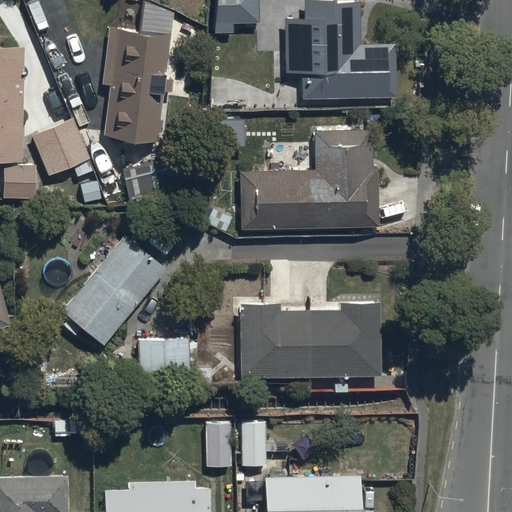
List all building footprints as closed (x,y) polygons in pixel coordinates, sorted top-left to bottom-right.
[(257,27),(256,0),(215,0),(216,28),(257,27)] [(298,94),(394,91),(393,35),(359,36),(357,0),(300,0),(301,11),(282,11),(283,67),(297,67),(298,94)] [(102,127),(151,134),(167,26),(106,17),(97,76),(109,78),(102,127)] [(19,156),(20,38),(0,37),(0,156),(1,156),(1,190),(31,191),(32,157),(19,156)] [(240,110),(223,110),(223,132),(240,132),(240,142),(257,142),(257,121),(240,121),(240,110)] [(69,113),(29,130),(46,169),(86,152),(69,113)] [(237,164),(238,221),(371,219),(369,123),(311,124),(312,162),(237,164)] [(60,302),(102,335),(162,260),(120,227),(60,302)] [(0,320),(8,318),(0,287),(0,320)] [(234,299),(235,369),(375,366),(374,296),(234,299)] [(185,332),(136,333),(136,379),(186,378),(185,332)] [(241,461),(261,460),(260,414),(239,414),(241,461)] [(204,461),(228,460),(227,416),(203,417),(204,461)] [(0,469),(0,511),(88,511),(88,509),(64,510),(63,469),(0,469)] [(263,471),(262,511),(355,511),(355,469),(263,471)] [(205,511),(205,480),(190,480),(191,475),(125,475),(125,482),(101,481),(100,511),(205,511)]
